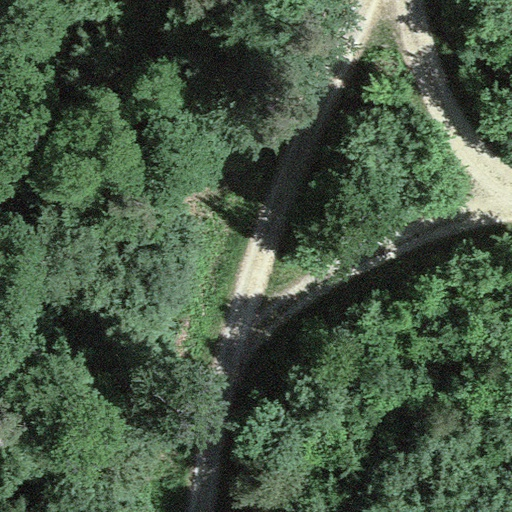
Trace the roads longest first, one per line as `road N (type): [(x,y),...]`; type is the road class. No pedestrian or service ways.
road 1 (track): [(368,0),(223,328),(192,511)]
road 2 (track): [(491,194),(223,328)]
road 3 (track): [(511,200),(491,194),(428,90),(414,0)]
